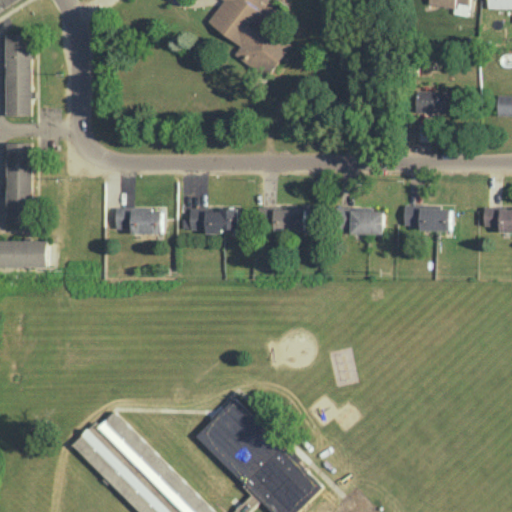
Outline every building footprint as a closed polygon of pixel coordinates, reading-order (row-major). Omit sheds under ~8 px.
[(292,44),(257,20),(270,0),(223,0),(209,21),(242,43),(235,54),(264,74),(272,73),(292,44)] [(471,0),(429,0),(430,3),(456,7),(455,12),(469,15),(471,0)] [(8,115),(35,114),(33,33),(7,33),(8,115)] [(417,112),(459,112),(460,90),(418,89),(417,112)] [(498,115),(511,115),(511,94),(498,94),(498,115)] [(8,142),(8,223),(33,223),(33,142),(8,142)] [(452,229),(452,208),(424,207),(424,204),(405,204),(405,224),(421,224),(421,229),(452,229)] [(308,229),(307,206),(260,207),(260,224),(277,223),(277,230),(308,229)] [(352,209),(353,206),(342,206),(341,221),(353,221),(353,232),(386,233),(386,210),(352,209)] [(484,224),(501,224),(501,229),(511,229),(511,206),(485,206),(484,224)] [(118,227),(134,228),(134,232),(165,232),(165,209),(118,208),(118,227)] [(241,208),(192,208),(193,217),(184,217),(184,230),(226,229),(226,231),(241,231),(241,208)] [(50,239),(0,239),(0,265),(50,265),(50,239)] [(195,438),(237,396),(330,489),(307,511),(267,511),(263,508),(259,511),(139,511),(75,448),(100,423),(105,427),(118,414),(216,511),(237,511),(253,496),(195,438)]
